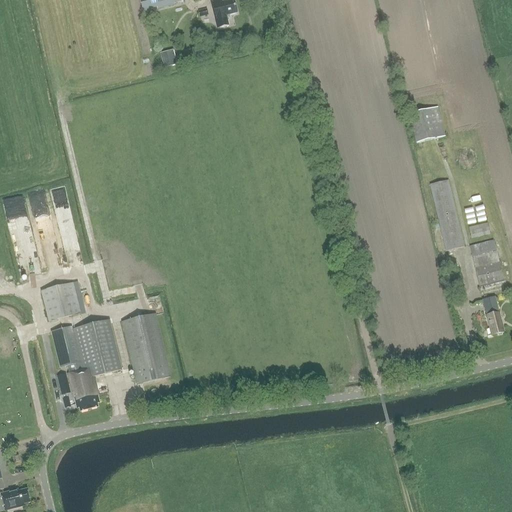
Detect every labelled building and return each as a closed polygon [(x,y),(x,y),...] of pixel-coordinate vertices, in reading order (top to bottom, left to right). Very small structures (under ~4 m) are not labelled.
[(187,0),(141,0),(144,13),(154,10),(153,8),(157,7),(158,9),(175,5),(174,4),(174,3),(187,0)] [(229,18),(229,16),(237,14),(233,0),(232,0),(222,3),(221,0),(212,0),(210,0),(215,19),(213,19),(216,29),(227,26),(226,21),(228,20),(229,18)] [(207,9),(198,11),(200,18),(208,15),(207,9)] [(173,50),(160,54),(164,69),(177,66),(173,50)] [(408,115),(416,144),(445,137),(438,108),(408,115)] [(464,248),(448,181),(429,186),(445,252),(464,248)] [(29,197),(39,228),(55,223),(45,192),(29,197)] [(468,226),(469,236),(489,235),(488,224),(468,226)] [(493,241),(469,247),(475,269),(499,263),(493,241)] [(475,269),(479,287),(503,281),(499,263),(475,269)] [(78,283),(41,292),(48,323),(86,314),(78,283)] [(498,313),(495,299),(495,297),(483,300),(486,316),(485,316),(491,337),(504,333),(499,313),(498,313)] [(122,323),(137,386),(171,378),(156,315),(122,323)] [(99,396),(94,377),(122,370),(110,321),(73,330),(72,327),(51,332),(60,369),(67,367),(69,374),(67,375),(73,398),(74,398),(77,410),(79,409),(80,413),(99,408),(98,404),(100,404),(98,396),(99,396)] [(68,386),(65,375),(58,376),(61,387),(68,386)] [(5,511),(25,506),(24,504),(30,503),(27,490),(15,493),(14,491),(0,494),(0,511),(5,511)]
